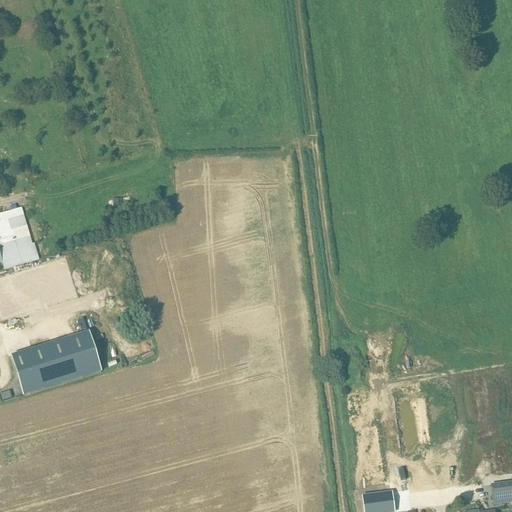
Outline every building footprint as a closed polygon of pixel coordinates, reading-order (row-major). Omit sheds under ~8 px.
[(0,267),(4,266),(5,270),(39,260),(34,244),(32,244),(22,208),(0,214),(0,267)] [(63,270),(62,267),(62,265),(61,263),(59,262),(57,261),(55,260),(52,259),(48,260),(45,263),(43,266),(42,270),(43,274),(44,275),(45,277),(48,279),(51,280),(53,280),(57,279),(60,276),(62,274),(63,270)] [(101,372),(89,332),(11,356),(24,396),(101,372)] [(487,473),(486,466),(474,467),(473,459),(471,443),(451,445),(454,471),(469,469),(470,476),(487,473)] [(511,482),(491,485),(493,505),(506,503),(505,495),(511,494),(511,482)] [(395,511),(393,493),(362,497),(364,511),(395,511)]
